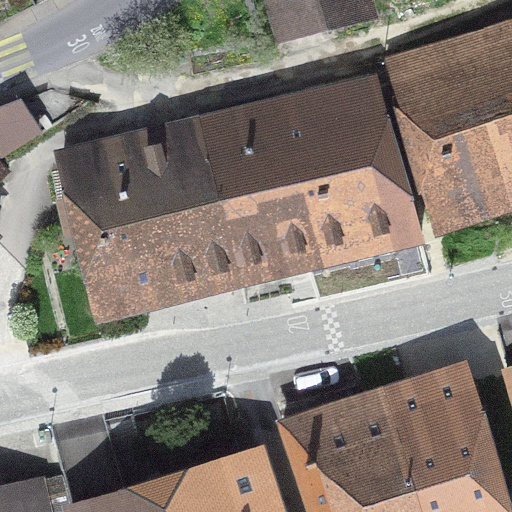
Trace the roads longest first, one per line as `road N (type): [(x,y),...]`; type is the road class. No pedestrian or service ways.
road 1 (residential): [(334,326),(0,396)]
road 2 (tertiary): [(511,287),(334,326)]
road 3 (unclassified): [(0,70),(130,0)]
